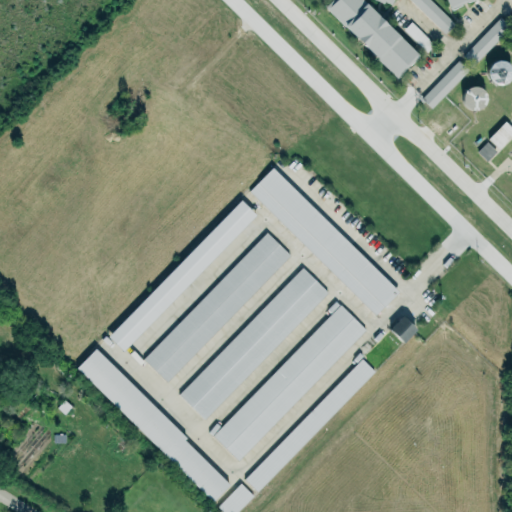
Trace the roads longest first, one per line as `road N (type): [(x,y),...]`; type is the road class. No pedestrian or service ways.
road 1 (secondary): [(230,0),(511,277)]
road 2 (secondary): [(511,235),(280,0)]
road 3 (residential): [(405,103),(501,0)]
